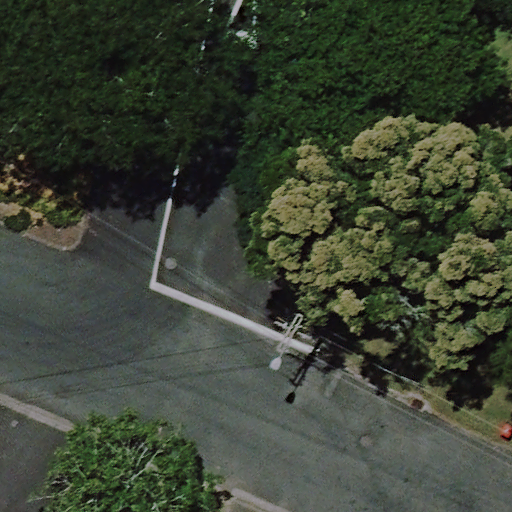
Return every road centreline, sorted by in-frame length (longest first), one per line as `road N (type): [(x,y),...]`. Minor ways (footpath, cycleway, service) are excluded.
road 1 (residential): [(118,370),(150,290),(214,0)]
road 2 (residential): [(118,370),(444,511)]
road 3 (residential): [(0,317),(118,370)]
